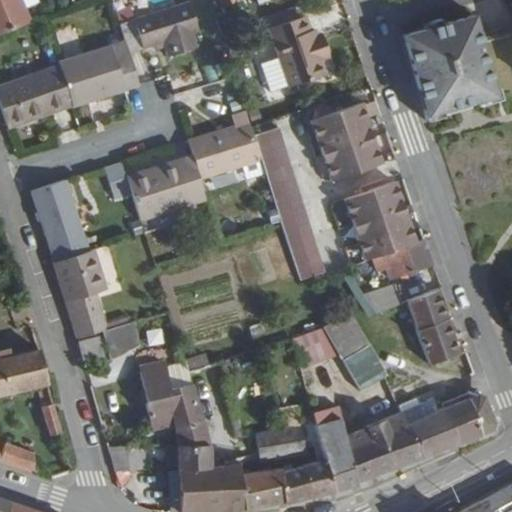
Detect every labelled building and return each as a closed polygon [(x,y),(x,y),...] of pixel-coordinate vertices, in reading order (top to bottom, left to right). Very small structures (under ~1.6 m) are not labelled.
[(0,0),(0,26),(33,14),(27,0),(0,0)] [(130,37),(133,47),(169,35),(173,49),(199,41),(195,28),(198,26),(189,0),(183,0),(124,19),(130,37)] [(488,78),(468,0),(445,0),(396,12),(401,32),(416,96),(434,92),(471,83),(488,78)] [(511,8),(510,0),(468,0),(488,78),(511,72),(511,8)] [(312,31),(308,18),(304,4),(270,16),(289,75),(322,64),(317,49),(324,46),(318,30),(312,31)] [(315,16),(308,18),(312,31),(318,30),(324,46),(330,44),(321,21),(317,23),(315,16)] [(63,55),(64,59),(76,98),(76,99),(143,79),(133,47),(130,37),(118,42),(116,38),(63,55)] [(64,59),(0,81),(0,86),(11,118),(76,98),(64,59)] [(489,84),(488,78),(471,83),(473,88),(489,84)] [(362,91),(312,108),(331,169),(383,152),(362,91)] [(434,92),(416,96),(418,101),(435,97),(434,92)] [(378,112),(384,110),(381,101),(375,103),(378,112)] [(267,155),(257,123),(251,105),(238,108),(242,118),(193,133),(198,148),(206,174),(252,160),(267,155)] [(270,165),(304,268),(331,259),(283,115),(257,123),(267,155),(270,165)] [(146,211),(211,190),(206,174),(198,148),(131,169),(137,184),(146,211)] [(120,188),(137,184),(131,169),(126,154),(111,158),(120,188)] [(270,165),(267,155),(252,160),(255,171),(270,165)] [(98,240),(107,237),(105,230),(91,235),(69,171),(37,182),(62,253),(98,240)] [(347,194),(366,254),(376,251),(418,235),(402,188),(398,177),(347,194)] [(385,276),(434,259),(425,233),(418,235),(376,251),(385,276)] [(70,295),(98,286),(112,282),(98,240),(62,253),(58,254),(70,295)] [(363,289),(370,300),(374,307),(401,298),(395,278),(363,289)] [(405,295),(416,325),(446,314),(435,283),(405,295)] [(73,304),(101,296),(98,286),(70,295),(73,304)] [(105,325),(110,323),(101,296),(73,304),(81,331),(105,325)] [(427,359),(457,348),(446,314),(416,325),(427,359)] [(136,316),(140,333),(144,331),(140,315),(136,316)] [(135,334),(140,333),(136,316),(131,318),(135,334)] [(293,328),(299,353),(338,341),(325,317),(293,328)] [(82,335),(87,352),(106,348),(102,330),(82,335)] [(361,383),(386,370),(367,337),(343,350),(361,383)] [(32,348),(0,355),(0,390),(41,382),(32,348)] [(179,416),(181,441),(212,441),(186,355),(148,365),(155,421),(179,416)] [(405,411),(408,418),(442,406),(436,391),(421,398),(419,391),(399,399),(405,411)] [(451,403),(463,439),(497,425),(500,417),(495,407),(491,395),(482,392),(451,403)] [(315,421),(341,413),(337,400),(311,409),(315,421)] [(56,432),(48,403),(39,406),(47,435),(56,432)] [(414,419),(427,453),(463,439),(451,403),(442,406),(408,418),(414,419)] [(364,439),(374,471),(427,453),(414,419),(408,418),(405,411),(367,424),(370,436),(364,439)] [(326,459),(333,486),(360,479),(360,476),(346,431),(341,413),(315,421),(326,459)] [(305,421),(258,429),(262,457),(299,453),(313,450),(305,421)] [(346,431),(360,476),(374,471),(364,439),(370,436),(367,424),(346,431)] [(117,464),(146,463),(146,441),(110,441),(117,464)] [(170,463),(181,463),(181,441),(169,441),(170,463)] [(181,441),(181,463),(215,463),(212,441),(181,441)] [(0,442),(0,462),(25,470),(27,452),(0,442)] [(227,505),(248,504),(242,470),(243,470),(241,458),(226,461),(227,505)] [(289,495),(333,486),(326,459),(306,463),(306,464),(285,468),(284,465),(283,465),(289,495)] [(182,506),(227,505),(226,461),(215,463),(181,463),(182,506)] [(171,505),(182,506),(181,463),(170,463),(171,476),(171,505)] [(283,465),(243,470),(242,470),(248,504),(289,495),(283,465)] [(511,511),(511,480),(455,510),(455,511),(511,511)] [(436,509),(437,511),(451,511),(452,511),(448,502),(436,509)]
